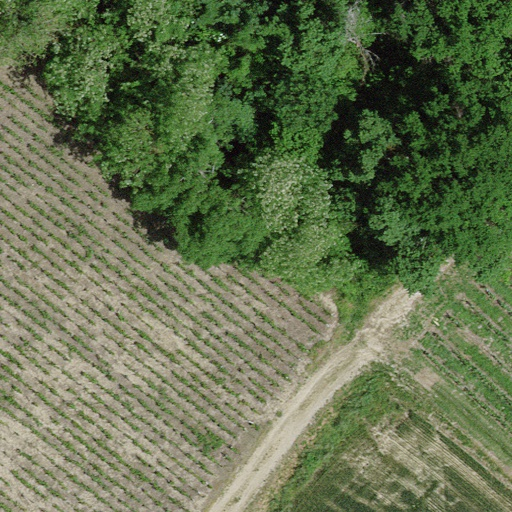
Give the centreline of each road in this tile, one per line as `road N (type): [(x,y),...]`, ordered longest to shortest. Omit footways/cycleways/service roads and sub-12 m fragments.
road 1 (track): [(511,195),(371,333),(230,511)]
road 2 (track): [(511,462),(371,333)]
